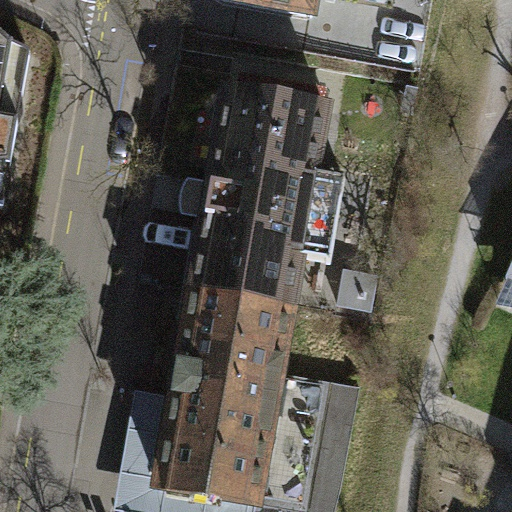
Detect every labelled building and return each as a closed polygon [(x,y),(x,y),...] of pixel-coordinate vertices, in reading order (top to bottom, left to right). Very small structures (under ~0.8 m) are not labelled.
[(218,0),(310,16),(313,0),(368,0),(392,4),(392,0),(218,0)] [(0,168),(22,56),(0,46),(0,168)] [(186,290),(291,308),(325,108),(220,90),(186,290)] [(291,308),(186,290),(151,485),(255,505),(256,498),(272,415),(291,308)] [(281,417),(272,415),(256,498),(326,511),(334,511),(358,387),(290,374),(281,417)]
